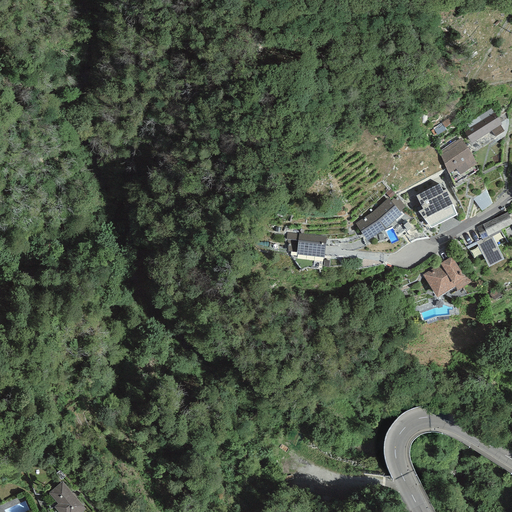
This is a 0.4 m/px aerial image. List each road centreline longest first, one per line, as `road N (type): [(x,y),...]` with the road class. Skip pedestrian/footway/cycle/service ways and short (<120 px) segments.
road 1 (trunk): [(418,0),(0,391)]
road 2 (residential): [(406,257),(511,189)]
